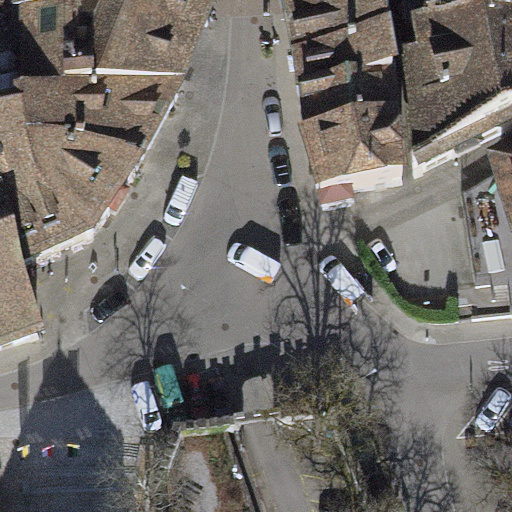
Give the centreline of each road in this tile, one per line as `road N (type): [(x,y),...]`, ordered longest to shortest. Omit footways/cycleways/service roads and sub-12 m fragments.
road 1 (residential): [(293,252),(333,319),(405,393)]
road 2 (residential): [(405,393),(444,511)]
